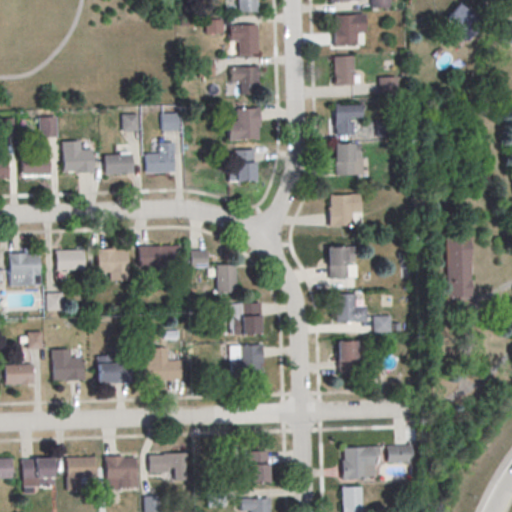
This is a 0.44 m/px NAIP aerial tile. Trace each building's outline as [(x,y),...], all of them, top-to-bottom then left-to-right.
[(255,0),(256,12),(237,13),(236,0),(255,0)] [(370,0),(386,0),(386,8),(370,8),(370,0)] [(475,20),(459,3),(446,16),(461,33),(475,20)] [(334,16),(363,15),(364,34),(355,34),(355,47),(332,47),(332,29),(334,29),(334,16)] [(511,19),(499,20),(499,46),(511,46),(511,19)] [(204,20),(221,20),(221,34),(205,35),(204,20)] [(228,27),(255,26),(256,54),(237,55),(237,38),(228,39),(228,27)] [(332,58),(351,57),(352,85),(333,86),(332,58)] [(195,62),(212,61),(213,78),(196,79),(195,62)] [(229,69),(256,68),(257,96),(238,96),(237,80),(229,80),(229,69)] [(378,79),(393,78),(394,94),(378,95),(378,79)] [(333,107),(359,107),(359,118),(352,118),(352,136),(334,136),(333,107)] [(234,111),(258,109),(259,128),(256,129),(256,140),(227,142),(226,123),(235,123),(234,111)] [(159,115),(176,114),(177,131),(160,131),(159,115)] [(119,116),(136,115),(137,132),(120,133),(119,116)] [(0,119),(12,119),(13,137),(0,137),(0,119)] [(37,121),(53,121),(54,138),(37,139),(37,121)] [(376,122),(392,122),(392,138),(376,138),(376,122)] [(91,151),(92,175),(73,175),(73,173),(61,173),(60,143),(78,142),(79,151),(91,151)] [(171,143),(173,173),(144,174),(144,156),(157,155),(157,144),(171,143)] [(332,145),(351,144),(353,172),(334,173),(332,145)] [(233,151),(253,150),(254,182),(226,184),(226,168),(234,168),(233,151)] [(130,156),(130,175),(103,176),(102,157),(130,156)] [(47,158),(48,177),(20,178),(20,159),(47,158)] [(328,197),(358,195),(359,214),(350,214),(351,227),(327,228),(326,209),(329,209),(328,197)] [(467,236),(468,297),(445,297),(444,236),(467,236)] [(136,245),(136,267),(177,267),(177,245),(136,245)] [(205,266),(205,249),(188,249),(188,266),(205,266)] [(325,250),(344,249),(346,277),(327,277),(325,250)] [(81,251),(82,271),(54,272),(54,252),(81,251)] [(124,251),(94,252),(95,273),(108,273),(109,282),(126,281),(124,251)] [(6,257),(36,256),(38,286),(8,288),(6,257)] [(207,293),(233,293),(233,264),(213,264),(213,275),(207,275),(207,293)] [(45,294),(60,294),(60,311),(45,312),(45,294)] [(333,296),(352,296),(353,309),(364,308),(365,323),(334,324),(333,296)] [(227,334),(258,334),(258,302),(227,302),(227,334)] [(389,315),(370,315),(370,332),(389,332),(389,315)] [(40,347),(40,330),(25,330),(25,347),(40,347)] [(333,344),(353,343),(354,371),(335,371),(333,344)] [(259,344),(227,344),(227,373),(259,373),(259,344)] [(136,363),(149,363),(148,349),(165,349),(166,362),(178,361),(179,381),(137,383),(136,363)] [(80,359),(81,382),(63,383),(63,381),(51,382),(50,351),(68,350),(68,359),(80,359)] [(128,354),(129,384),(96,385),(95,358),(109,357),(109,355),(128,354)] [(30,366),(30,385),(3,386),(2,367),(30,366)] [(383,448),(408,447),(409,464),(384,465),(383,448)] [(341,450),(376,448),(376,458),(371,458),(372,478),(361,479),(361,481),(339,482),(338,462),(341,462),(341,450)] [(265,450),(246,450),(246,482),(265,482),(265,450)] [(183,455),(183,482),(172,482),(172,469),(167,469),(168,473),(147,474),(146,456),(161,456),(161,455),(183,455)] [(103,458),(104,491),(135,490),(134,459),(122,459),(121,457),(103,458)] [(92,459),(93,478),(78,478),(79,492),(65,492),(64,459),(92,459)] [(0,460),(9,460),(10,479),(0,479),(0,460)] [(20,461),(51,460),(52,486),(21,487),(20,461)] [(339,511),(339,490),(357,489),(357,511),(339,511)] [(205,492),(222,492),(223,508),(206,508),(205,492)] [(142,511),(142,498),(157,498),(157,511),(142,511)] [(239,511),(238,501),(267,500),(267,511),(239,511)]
